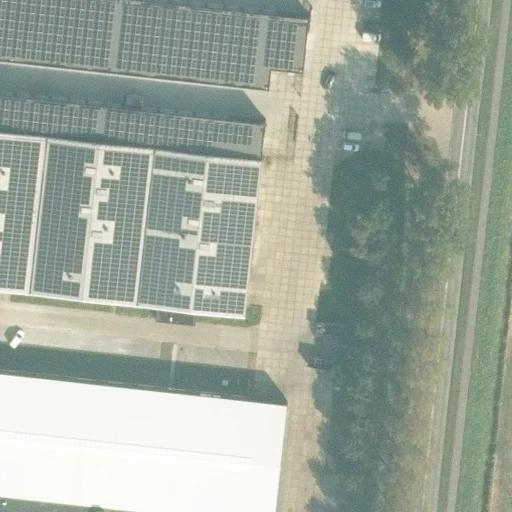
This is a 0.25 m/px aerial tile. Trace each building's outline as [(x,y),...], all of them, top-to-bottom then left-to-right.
[(175,0),(0,0),(0,56),(269,86),(269,84),(272,65),(303,69),(309,15),(175,0)] [(0,90),(0,122),(263,152),(267,120),(0,90)] [(0,127),(0,168),(9,170),(14,129),(0,127)] [(14,129),(9,170),(27,172),(32,131),(14,129)] [(32,131),(27,172),(45,174),(50,133),(32,131)] [(50,133),(45,174),(63,176),(68,135),(50,133)] [(68,135),(63,176),(81,178),(86,137),(68,135)] [(86,137),(81,178),(99,180),(104,139),(86,137)] [(104,139),(99,180),(117,182),(121,141),(104,139)] [(121,141),(117,182),(135,184),(139,143),(121,141)] [(139,143),(135,184),(153,186),(157,145),(139,143)] [(157,145),(153,186),(170,188),(175,147),(157,145)] [(175,147),(170,188),(188,190),(193,149),(175,147)] [(193,149),(188,190),(206,192),(211,151),(193,149)] [(211,151),(206,192),(224,194),(229,153),(211,151)] [(229,153),(224,194),(242,196),(247,155),(229,153)] [(247,155),(242,196),(260,198),(265,157),(247,155)] [(4,215),(0,251),(18,253),(22,217),(4,215)] [(22,217),(18,253),(36,255),(40,219),(22,217)] [(40,219),(36,255),(54,257),(58,221),(40,219)] [(58,221),(54,257),(72,259),(76,223),(58,221)] [(76,223),(72,259),(90,261),(94,225),(76,223)] [(94,225),(90,261),(108,263),(112,227),(94,225)] [(112,227),(108,263),(126,265),(130,229),(112,227)] [(130,229),(126,265),(144,267),(148,231),(130,229)] [(148,231),(144,267),(161,269),(165,233),(148,231)] [(165,233),(161,269),(179,271),(183,235),(165,233)] [(183,235),(179,271),(197,273),(201,237),(183,235)] [(201,237),(197,273),(215,275),(217,258),(219,239),(201,237)] [(219,239),(217,258),(253,262),(255,243),(219,239)] [(0,251),(0,254),(0,285),(15,287),(18,253),(0,251)] [(18,253),(15,287),(32,289),(36,255),(18,253)] [(36,255),(32,289),(50,291),(54,257),(36,255)] [(54,257),(50,291),(68,293),(72,259),(54,257)] [(217,258),(215,275),(251,279),(253,262),(217,258)] [(72,259),(68,293),(86,295),(90,261),(72,259)] [(90,261),(86,295),(104,297),(108,263),(90,261)] [(108,263),(104,297),(122,299),(126,265),(108,263)] [(126,265),(122,299),(140,301),(144,267),(126,265)] [(144,267),(140,301),(158,303),(161,269),(144,267)] [(161,269),(158,303),(176,305),(179,271),(161,269)] [(179,271),(176,305),(193,307),(197,273),(179,271)] [(197,273),(193,307),(211,309),(213,291),(215,275),(197,273)] [(215,275),(213,291),(249,295),(251,279),(215,275)] [(213,291),(211,309),(247,313),(249,296),(249,295),(213,291)] [(323,349),(324,325),(313,325),(312,348),(323,349)] [(274,511),(287,402),(0,370),(0,511),(274,511)]
